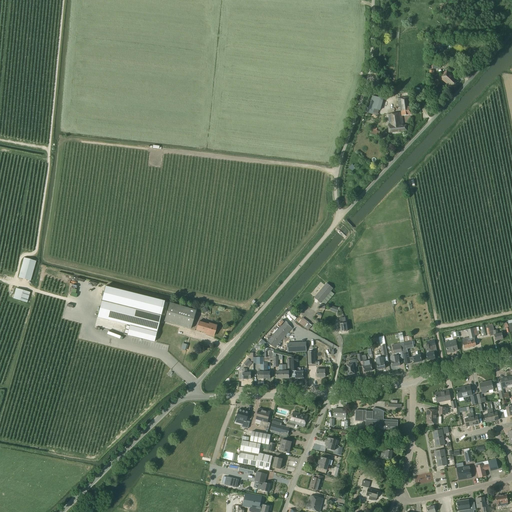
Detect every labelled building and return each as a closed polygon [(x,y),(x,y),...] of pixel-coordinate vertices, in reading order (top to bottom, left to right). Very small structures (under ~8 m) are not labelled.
[(459,81),(447,70),(439,77),(452,89),(459,81)] [(369,108),(367,107),(365,114),(370,116),(371,113),(376,115),(377,110),(380,111),(384,99),(373,96),(369,108)] [(401,108),(401,112),(402,116),(412,115),(410,97),(398,98),(399,108),(401,108)] [(401,112),(401,113),(388,114),(389,123),(388,123),(389,133),(407,131),(406,125),(403,126),(402,116),(401,112)] [(36,261),(24,258),(18,278),(31,281),(36,261)] [(333,289),(327,283),(314,298),(321,303),(322,301),(326,304),(334,294),(331,292),(333,289)] [(105,287),(102,300),(161,315),(164,301),(105,287)] [(30,293),(16,289),(13,299),(27,303),(30,293)] [(97,317),(129,325),(127,335),(154,342),(158,326),(161,315),(102,300),(100,307),(99,310),(97,317)] [(164,321),(173,324),(190,329),(190,328),(195,313),(196,310),(169,302),(164,321)] [(195,313),(190,328),(206,333),(206,334),(213,336),(216,326),(209,324),(209,325),(201,322),(203,315),(195,313)] [(310,323),(303,318),(299,323),(309,330),(312,325),(309,323),(310,323)] [(285,322),(267,341),(275,348),(278,345),(280,347),(287,339),(285,337),(292,328),(285,322)] [(489,328),(491,335),(491,336),(494,335),(495,341),(503,339),(502,333),(498,334),(497,330),(494,331),(493,325),(487,326),(487,328),(489,328)] [(478,335),(476,328),(468,330),(470,338),(462,339),(465,349),(476,346),(474,338),(475,337),(475,336),(478,335)] [(436,346),(435,340),(428,342),(430,353),(426,354),(427,360),(435,359),(433,347),(436,346)] [(458,350),(456,340),(445,343),(447,353),(458,350)] [(400,343),(402,352),(404,362),(405,362),(405,365),(410,364),(410,362),(414,361),(414,363),(422,361),(420,351),(416,352),(416,356),(413,357),(409,358),(408,353),(407,349),(414,348),(412,341),(400,343)] [(288,352),(306,352),(306,342),(287,343),(288,352)] [(394,354),(402,352),(400,343),(392,345),(394,354)] [(264,352),(264,379),(270,379),(270,372),(267,372),(267,368),(267,362),(270,362),(270,360),(273,360),(273,357),(274,357),(274,351),(269,350),(269,357),(266,357),(266,352),(264,352)] [(320,366),(319,361),(315,361),(315,352),(308,352),(308,364),(315,364),(316,364),(316,366),(320,366)] [(254,361),(253,353),(248,353),(248,357),(250,357),(250,361),(248,359),(243,364),(248,368),(252,363),(251,361),(254,361)] [(371,365),(370,361),(367,361),(366,356),(362,357),(362,354),(357,355),(359,363),(363,362),(363,366),(364,372),(372,371),(371,365)] [(400,366),(398,355),(391,357),(392,367),(400,366)] [(377,364),(378,370),(385,368),(384,362),(383,357),(376,359),(377,363),(377,364)] [(357,367),(356,359),(350,360),(351,365),(347,365),(348,375),(355,374),(354,369),(357,367)] [(296,372),(295,372),(296,378),(303,378),(303,372),(303,368),(296,368),(296,370),(296,372)] [(320,370),(320,368),(317,368),(317,370),(317,377),(325,377),(325,370),(320,370)] [(247,373),(247,369),(243,369),(243,379),(251,379),(251,373),(247,373)] [(511,379),(511,380),(511,377),(501,379),(503,389),(507,388),(507,386),(511,384),(511,379)] [(493,389),(491,381),(480,384),(482,394),(487,393),(486,391),(493,389)] [(458,398),(459,398),(460,401),(464,400),(463,397),(472,395),(470,386),(465,387),(465,388),(457,390),(458,398)] [(450,400),(448,391),(443,392),(444,393),(435,394),(437,403),(450,400)] [(503,391),(499,392),(501,399),(509,397),(508,393),(504,394),(503,391)] [(477,395),(479,404),(486,402),(485,397),(483,398),(481,393),(477,395)] [(479,404),(477,395),(470,396),(472,405),(479,404)] [(490,409),(492,421),(499,420),(497,412),(493,413),(491,402),(489,402),(490,409)] [(446,407),(439,407),(439,411),(437,411),(437,410),(427,410),(427,416),(427,424),(428,424),(428,427),(433,427),(433,424),(436,424),(437,417),(441,417),(441,415),(446,415),(446,407)] [(473,425),(469,409),(469,407),(466,407),(468,417),(464,417),(466,427),(473,425)] [(356,410),(355,421),(363,421),(366,421),(365,429),(397,430),(398,420),(383,420),(384,416),(383,416),(384,411),(382,410),(380,410),(377,409),(373,408),(373,412),(363,411),(363,410),(356,410)] [(472,408),(469,409),(473,425),(479,424),(478,417),(474,417),(473,413),(472,408)] [(270,412),(258,409),(255,423),(260,424),(259,427),(268,429),(270,423),(267,422),(270,412)] [(346,410),(334,409),(334,417),(345,418),(346,418),(346,410)] [(249,413),(239,410),(237,419),(244,421),(242,428),(248,429),(250,422),(247,421),(249,413)] [(308,416),(293,412),(290,422),(288,422),(286,426),(282,425),(283,421),(273,419),(270,431),(271,431),(288,436),(290,428),(294,429),(295,424),(305,426),(308,416)] [(433,431),(434,439),(444,437),(442,430),(433,431)] [(271,435),(252,431),(250,441),(269,445),(271,435)] [(281,442),(281,445),(290,447),(292,442),(291,442),(292,439),(281,436),(280,442),(281,442)] [(445,445),(444,437),(434,439),(436,447),(445,445)] [(238,463),(256,466),(259,453),(261,444),(242,441),(238,463)] [(334,451),(335,445),(325,443),(325,445),(326,445),(325,448),(334,451)] [(435,451),(436,459),(446,457),(444,449),(435,451)] [(472,462),(469,449),(464,450),(465,452),(464,452),(467,463),(472,462)] [(386,450),(382,450),(381,453),(383,454),(382,459),(385,459),(385,458),(391,459),(392,451),(386,450)] [(259,453),(256,466),(256,467),(269,471),(270,466),(273,467),(280,469),(282,459),(275,457),(275,458),(272,457),(272,456),(259,453)] [(319,460),(318,462),(328,465),(330,459),(327,459),(328,454),(325,453),(324,458),(321,457),(320,461),(319,460)] [(446,457),(436,459),(438,467),(447,465),(446,457)] [(499,470),(496,459),(488,461),(476,463),(476,464),(479,478),(486,476),(485,470),(490,469),(490,471),(499,470)] [(328,465),(318,462),(318,464),(319,465),(318,468),(319,468),(318,471),(326,473),(328,465)] [(250,467),(240,465),(238,471),(249,474),(250,467)] [(472,478),(470,466),(457,468),(459,480),(472,478)] [(255,481),(259,482),(257,489),(262,490),(268,491),(269,488),(270,489),(272,483),(268,482),(267,483),(265,483),(267,474),(257,472),(255,481)] [(323,477),(317,475),(316,478),(312,478),(309,488),(318,490),(320,482),(322,483),(323,477)] [(230,485),(242,488),(244,480),(232,478),(230,485)] [(378,491),(368,489),(366,496),(369,496),(368,500),(372,501),(372,500),(376,501),(376,498),(377,498),(378,491)] [(243,511),(244,506),(259,510),(258,511),(268,511),(269,510),(270,510),(271,507),(260,504),(262,496),(246,493),(243,506),(217,504),(216,511),(243,511)] [(497,506),(505,505),(508,505),(506,495),(496,496),(497,506)] [(319,511),(323,499),(310,496),(308,505),(307,505),(306,509),(319,511)] [(485,505),(484,498),(476,499),(477,508),(482,507),(482,511),(489,511),(488,504),(485,505)] [(473,511),(474,510),(470,511),(470,509),(469,500),(457,502),(458,506),(457,506),(457,507),(458,507),(458,511),(459,511),(473,511)]
